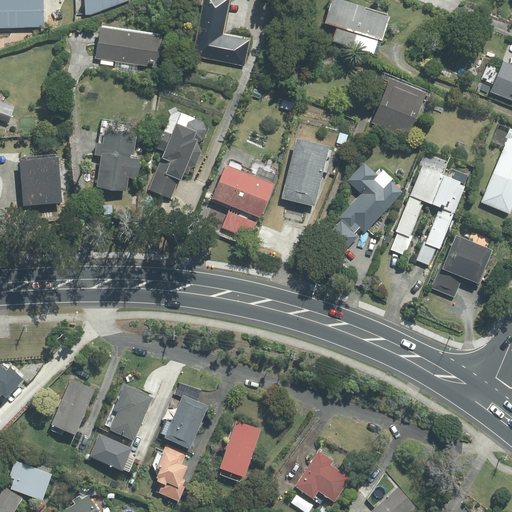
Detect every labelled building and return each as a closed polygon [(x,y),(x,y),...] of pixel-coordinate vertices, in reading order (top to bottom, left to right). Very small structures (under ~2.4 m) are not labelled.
[(38,0),(0,0),(0,28),(39,27),(38,0)] [(126,0),(83,0),(83,16),(89,16),(127,1),(126,0)] [(226,0),(225,0),(198,0),(188,58),(243,68),(248,42),(219,37),(226,0)] [(331,0),(326,0),(319,25),(333,29),(329,43),(375,57),(387,17),(331,0)] [(156,37),(96,28),(91,58),(113,62),(112,73),(129,75),(131,64),(152,67),(156,37)] [(511,66),(500,62),(488,93),(511,102),(511,66)] [(422,94),(385,80),(368,124),(404,138),(422,94)] [(13,108),(0,103),(0,121),(7,124),(13,108)] [(182,130),(172,126),(168,136),(161,133),(155,149),(160,152),(145,191),(170,201),(174,188),(177,182),(178,182),(192,144),(200,142),(204,131),(200,123),(192,120),(184,125),(182,130)] [(96,164),(94,190),(123,193),(125,179),(133,180),(135,162),(130,161),(133,137),(100,134),(99,145),(93,145),(92,157),(97,157),(96,164)] [(507,215),(511,202),(511,142),(504,139),(478,204),(507,215)] [(325,151),(326,149),(292,141),(278,201),(308,208),(312,208),(320,172),(325,173),(330,152),(325,151)] [(55,158),(15,162),(20,208),(59,205),(55,158)] [(258,163),(252,176),(270,183),(275,171),(258,163)] [(321,239),(339,256),(356,238),(352,234),(358,229),(363,233),(400,194),(388,183),(381,190),(370,180),(374,176),(361,164),(344,181),(359,195),(336,219),(338,222),(321,239)] [(269,186),(221,167),(208,200),(256,219),(269,186)] [(429,205),(441,175),(424,169),(423,172),(418,170),(394,233),(396,233),(389,251),(403,256),(410,239),(407,238),(421,202),(429,205)] [(441,175),(429,205),(437,209),(424,243),(422,242),(414,262),(428,267),(435,250),(438,251),(462,188),(457,187),(459,182),(441,175)] [(254,224),(226,214),(223,222),(220,229),(248,239),(254,224)] [(489,252),(452,237),(441,266),(438,265),(429,289),(453,298),(460,280),(470,283),(475,286),(489,252)] [(0,396),(2,394),(6,397),(24,380),(10,366),(7,370),(0,363),(0,396)] [(85,387),(68,379),(47,425),(70,436),(92,390),(85,387)] [(171,394),(179,398),(181,395),(196,402),(200,390),(177,382),(171,394)] [(129,441),(149,398),(135,392),(122,386),(111,409),(115,411),(106,431),(129,441)] [(196,402),(181,395),(179,398),(160,438),(185,449),(205,406),(196,402)] [(239,479),(257,430),(251,428),(233,421),(215,470),(239,479)] [(100,434),(89,457),(122,471),(123,469),(129,455),(132,448),(100,434)] [(185,453),(165,444),(150,478),(152,479),(151,481),(157,484),(153,492),(174,501),(183,481),(178,478),(183,467),(179,465),(185,453)] [(331,461),(315,450),(290,486),(309,499),(314,491),(331,503),(348,479),(338,472),(328,465),(331,461)] [(135,457),(129,455),(123,469),(129,472),(135,457)] [(48,474),(13,461),(6,478),(11,479),(8,489),(38,500),(48,474)] [(0,511),(10,511),(19,499),(0,486),(0,511)] [(407,511),(413,507),(395,487),(365,511),(407,511)] [(72,504),(58,511),(96,511),(86,495),(79,499),(78,496),(70,501),(72,504)]
